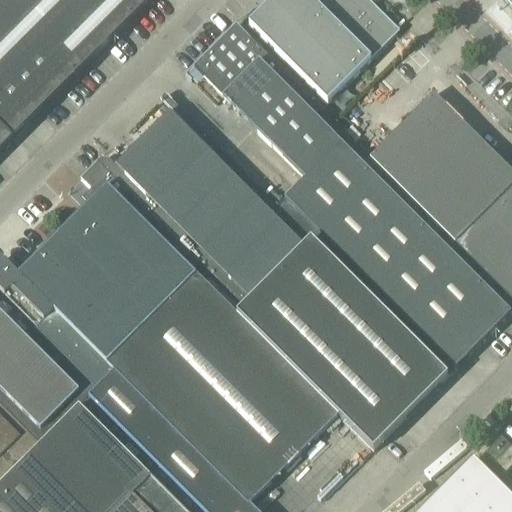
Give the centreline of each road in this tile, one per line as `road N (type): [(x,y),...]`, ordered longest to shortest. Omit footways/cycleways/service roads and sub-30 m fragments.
road 1 (unclassified): [(0,213),(213,0)]
road 2 (unclassified): [(370,511),(511,369)]
